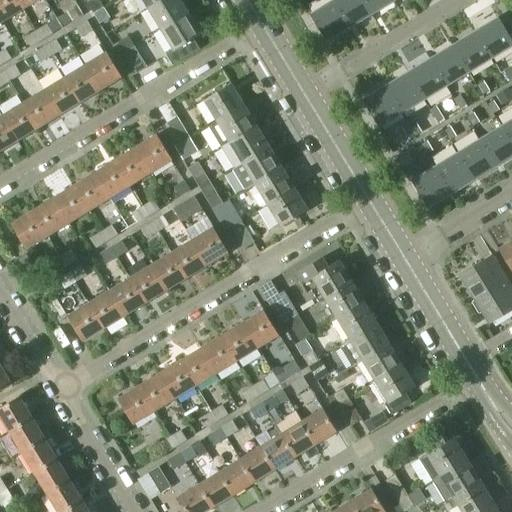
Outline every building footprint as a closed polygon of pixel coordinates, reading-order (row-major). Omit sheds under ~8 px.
[(15,0),(0,0),(0,20),(2,23),(22,11),(15,0)] [(15,0),(22,11),(40,0),(15,0)] [(93,0),(87,4),(93,15),(103,8),(98,0),(93,0)] [(141,0),(148,9),(162,0),(141,0)] [(162,0),(148,9),(161,31),(187,14),(178,0),(162,0)] [(361,0),(335,0),(332,2),(348,28),(371,15),(361,0)] [(392,0),(361,0),(371,15),(393,1),(392,0)] [(348,28),(332,2),(310,15),(326,42),(348,28)] [(67,14),(72,21),(83,15),(78,7),(67,14)] [(103,8),(93,15),(99,24),(109,18),(103,8)] [(187,14),(161,31),(173,51),(168,54),(174,64),(197,49),(191,40),(200,35),(187,14)] [(511,44),(497,19),(474,33),(490,59),(511,45),(511,44)] [(76,28),(82,37),(93,31),(87,21),(76,28)] [(47,26),(36,33),(40,41),(52,33),(47,26)] [(40,41),(36,33),(25,39),(30,47),(40,41)] [(474,33),(452,47),(468,73),(490,59),(474,33)] [(117,43),(123,53),(133,47),(134,47),(128,37),(117,43)] [(56,40),(44,47),(50,57),(62,50),(56,40)] [(50,57),(44,47),(34,54),(39,63),(50,57)] [(133,47),(123,53),(136,74),(147,68),(134,47),(133,47)] [(452,47),(429,60),(445,87),(468,73),(452,47)] [(5,49),(0,52),(0,66),(11,59),(5,49)] [(105,53),(84,65),(100,91),(120,78),(105,53)] [(429,60),(407,74),(422,100),(445,87),(429,60)] [(14,65),(3,72),(9,82),(20,75),(14,65)] [(84,65),(64,78),(79,103),(100,91),(84,65)] [(511,65),(503,71),(509,81),(511,79),(511,65)] [(0,87),(9,82),(3,72),(0,73),(0,87)] [(407,74),(384,87),(400,114),(422,100),(407,74)] [(64,78),(43,91),(58,116),(79,103),(64,78)] [(477,86),(482,95),(489,91),(483,82),(477,86)] [(202,101),(216,123),(243,106),(230,85),(202,101)] [(400,114),(384,87),(362,101),(378,127),(400,114)] [(511,94),(508,89),(495,96),(501,106),(511,98),(511,94)] [(43,91),(22,103),(37,129),(58,116),(43,91)] [(453,100),(459,109),(466,105),(460,95),(453,100)] [(487,105),(492,114),(498,110),(493,101),(487,105)] [(22,103),(1,116),(16,141),(37,129),(22,103)] [(216,123),(208,127),(221,148),(228,143),(256,127),(243,106),(239,108),(216,123)] [(443,119),(435,107),(429,110),(437,123),(443,119)] [(479,123),(473,113),(467,117),(472,126),(479,123)] [(1,116),(0,116),(0,151),(16,141),(1,116)] [(166,124),(179,145),(190,139),(177,117),(166,124)] [(511,120),(501,128),(511,146),(511,120)] [(415,137),(410,127),(407,123),(401,127),(409,140),(415,137)] [(416,123),(410,127),(415,137),(421,133),(416,123)] [(228,143),(221,148),(233,169),(241,164),(268,147),(256,127),(228,143)] [(447,136),(449,140),(455,136),(450,127),(444,131),(447,136)] [(511,146),(501,128),(478,141),(494,168),(511,157),(511,146)] [(442,129),(434,134),(438,141),(447,136),(444,131),(442,129)] [(156,136),(135,149),(150,173),(171,161),(156,136)] [(179,145),(174,148),(182,160),(197,150),(196,149),(190,139),(179,145)] [(426,155),(432,151),(427,141),(420,146),(426,155)] [(478,141),(456,155),(472,181),(494,168),(478,141)] [(420,146),(414,149),(420,158),(426,155),(420,146)] [(246,189),(254,185),(281,168),(268,147),(241,164),(232,170),(244,190),(246,189)] [(135,149),(114,161),(130,186),(150,173),(135,149)] [(456,155),(434,169),(449,195),(472,181),(456,155)] [(114,161),(94,174),(109,199),(130,186),(114,161)] [(254,185),(246,189),(252,199),(260,194),(266,205),(294,189),(281,168),(277,170),(254,185)] [(449,195),(434,169),(411,182),(427,209),(449,195)] [(194,179),(200,190),(210,183),(204,173),(194,179)] [(94,174),(73,187),(88,211),(109,199),(94,174)] [(173,188),(179,198),(190,192),(184,181),(173,188)] [(210,183),(200,190),(206,200),(216,194),(210,183)] [(73,187),(52,199),(67,224),(88,211),(73,187)] [(307,210),(294,189),(266,205),(280,227),(307,210)] [(182,204),(188,213),(199,207),(193,197),(182,204)] [(52,199),(31,212),(46,237),(67,224),(52,199)] [(153,200),(142,207),(148,217),(159,210),(153,200)] [(182,204),(173,210),(180,221),(189,215),(182,204)] [(148,217),(142,207),(131,213),(137,223),(148,217)] [(46,237),(31,212),(10,225),(26,249),(46,237)] [(224,218),(230,229),(241,222),(235,212),(224,218)] [(163,216),(152,223),(158,233),(169,225),(163,216)] [(241,222),(230,229),(243,250),(254,244),(241,222)] [(158,233),(152,223),(141,229),(147,239),(158,233)] [(112,225),(100,232),(107,242),(117,235),(112,225)] [(212,228),(191,241),(206,266),(227,253),(212,228)] [(107,242),(100,232),(89,239),(96,249),(107,242)] [(511,240),(498,249),(511,273),(511,240)] [(191,241),(170,253),(186,279),(206,266),(191,241)] [(121,242),(110,248),(116,257),(126,251),(121,242)] [(116,257),(110,248),(100,255),(106,264),(116,257)] [(72,252),(60,259),(65,267),(77,260),(72,252)] [(170,253),(150,266),(165,291),(186,279),(170,253)] [(40,273),(28,254),(19,259),(30,279),(40,273)] [(511,292),(490,256),(458,275),(475,301),(473,302),(480,315),(482,314),(488,325),(511,310),(511,292)] [(321,258),(294,275),(306,294),(311,291),(317,303),(324,299),(350,282),(337,262),(327,268),(321,258)] [(65,267),(60,259),(49,265),(54,273),(65,267)] [(150,266),(129,279),(144,304),(165,291),(150,266)] [(81,267),(69,274),(74,282),(86,275),(81,267)] [(74,282),(69,274),(59,280),(63,288),(74,282)] [(129,279),(108,291),(124,317),(144,304),(129,279)] [(350,282),(324,299),(336,320),(363,303),(350,282)] [(108,291),(87,304),(103,329),(124,317),(108,291)] [(274,301),(288,323),(298,316),(285,294),(274,301)] [(58,322),(66,317),(56,299),(47,305),(58,322)] [(363,303),(336,320),(349,341),(376,324),(363,303)] [(87,304),(66,317),(82,342),(103,329),(87,304)] [(263,311),(242,324),(257,349),(278,336),(263,311)] [(298,316),(288,323),(300,343),(310,336),(304,325),(298,316)] [(242,324),(221,336),(236,361),(257,349),(242,324)] [(388,345),(376,324),(349,341),(340,347),(353,367),(362,361),(388,345)] [(221,336),(200,349),(216,374),(236,361),(221,336)] [(362,361),(374,382),(401,366),(388,345),(362,361)] [(200,349),(180,362),(195,387),(216,374),(200,349)] [(301,357),(308,367),(318,361),(311,350),(301,357)] [(318,361),(308,367),(317,381),(329,373),(320,359),(318,361)] [(282,368),(288,377),(299,370),(294,361),(282,368)] [(180,362),(159,375),(174,399),(195,387),(180,362)] [(0,365),(0,389),(11,383),(0,365)] [(401,366),(374,382),(387,403),(384,405),(391,416),(410,403),(404,393),(414,387),(401,366)] [(346,371),(335,378),(338,383),(349,376),(346,371)] [(159,375),(138,387),(154,412),(174,399),(159,375)] [(291,386),(296,395),(308,387),(303,378),(291,386)] [(263,379),(252,386),(258,396),(269,389),(263,379)] [(258,396),(252,386),(241,393),(247,402),(258,396)] [(154,412),(138,387),(118,400),(133,425),(154,412)] [(332,395),(338,405),(348,399),(342,389),(332,395)] [(273,396),(261,404),(267,413),(278,405),(273,396)] [(0,408),(0,415),(9,431),(32,417),(19,397),(0,408)] [(348,399),(338,405),(351,426),(361,420),(348,399)] [(267,413),(261,404),(250,411),(255,420),(267,413)] [(222,405),(210,412),(216,421),(227,415),(222,405)] [(322,410),(301,422),(315,445),(336,433),(322,410)] [(216,421),(210,412),(200,419),(206,428),(216,421)] [(278,415),(271,419),(275,426),(282,422),(278,415)] [(9,431),(22,452),(44,438),(32,417),(9,431)] [(373,417),(363,424),(369,432),(379,426),(373,417)] [(232,421),(220,429),(226,438),(237,431),(232,421)] [(301,422),(280,435),(295,458),(315,445),(301,422)] [(226,438),(220,429),(208,435),(214,445),(226,438)] [(182,432),(170,439),(175,447),(186,440),(182,432)] [(280,435),(260,448),(274,471),(295,458),(280,435)] [(22,452),(34,473),(57,459),(44,438),(22,452)] [(175,447),(170,439),(159,446),(164,454),(175,447)] [(431,481),(439,477),(465,460),(452,439),(426,455),(418,460),(431,481)] [(417,444),(403,453),(409,461),(422,453),(417,444)] [(190,447),(178,454),(184,463),(196,456),(190,447)] [(260,448),(239,461),(254,483),(274,471),(260,448)] [(184,463),(178,454),(167,461),(172,470),(184,463)] [(34,473),(47,493),(70,480),(57,459),(34,473)] [(478,481),(465,460),(439,477),(431,481),(445,502),(446,501),(452,497),(478,481)] [(239,461),(219,473),(233,496),(254,483),(239,461)] [(147,474),(159,494),(170,487),(158,467),(147,474)] [(219,473),(198,486),(212,509),(233,496),(219,473)] [(384,481),(398,502),(408,496),(395,474),(384,481)] [(47,493),(58,511),(63,511),(82,501),(70,480),(47,493)] [(457,506),(460,511),(473,511),(490,501),(478,481),(452,497),(446,501),(451,509),(457,506)] [(207,511),(212,509),(198,486),(178,499),(186,511),(207,511)] [(6,489),(0,493),(0,501),(4,507),(14,501),(6,489)] [(385,511),(371,489),(350,502),(356,511),(385,511)] [(408,496),(398,502),(403,511),(414,506),(408,496)] [(63,511),(89,511),(82,501),(63,511)] [(473,511),(497,511),(490,501),(473,511)] [(356,511),(350,502),(333,511),(356,511)]
